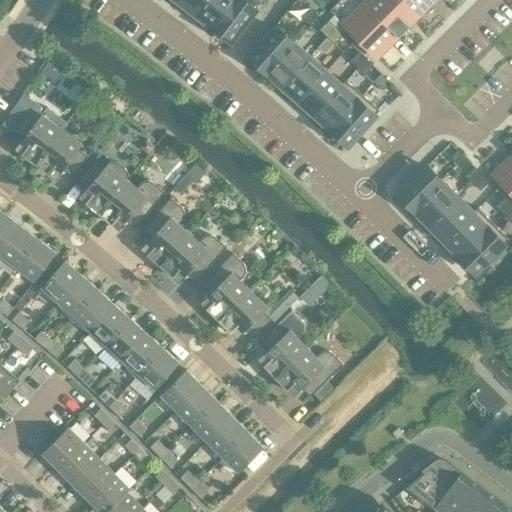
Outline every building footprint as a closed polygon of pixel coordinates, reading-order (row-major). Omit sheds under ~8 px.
[(180,0),(179,2),(196,14),(206,0),(180,0)] [(206,0),(196,14),(213,27),(233,0),(206,0)] [(233,0),(213,27),(212,28),(215,31),(216,30),(229,39),(228,40),(231,43),(256,11),(262,3),(258,0),(233,0)] [(413,21),(418,16),(401,0),(369,0),(365,4),(397,37),(398,38),(410,27),(405,21),(409,17),(413,21)] [(432,0),(434,1),(434,0),(401,0),(418,16),(429,5),(425,1),(425,0),(432,0)] [(393,41),(397,37),(365,4),(344,25),(376,58),(388,46),(384,41),(389,37),(393,41)] [(309,24),(317,16),(310,9),(302,17),(309,24)] [(336,29),(336,28),(329,21),(320,30),(328,37),(336,29)] [(294,44),(293,43),(276,28),(249,59),(252,61),(253,60),(265,71),(264,72),(267,75),(268,74),(294,44)] [(334,44),(343,35),(336,29),(328,37),(334,44)] [(268,74),(283,87),(309,58),(294,44),(268,74)] [(366,59),(359,52),(351,61),(358,68),(366,59)] [(299,102),(325,72),(309,58),(283,87),(299,102)] [(365,75),(373,66),(366,59),(358,68),(365,75)] [(316,116),(342,87),(341,86),(325,72),(299,102),(316,116)] [(383,90),(390,83),(382,75),(375,82),(383,90)] [(331,129),(362,95),(345,80),(341,86),(342,87),(316,116),(331,129)] [(379,111),(363,96),(362,95),(331,129),(330,130),(333,133),(334,132),(346,142),(345,143),(348,146),(379,111)] [(15,129),(12,133),(23,141),(17,149),(22,153),(21,155),(35,165),(62,130),(67,122),(47,108),(42,115),(38,120),(28,112),(23,119),(15,129)] [(62,130),(35,165),(49,175),(50,174),(56,178),(62,170),(73,178),(88,157),(78,149),(81,144),(62,130)] [(141,148),(148,154),(154,146),(147,140),(141,148)] [(459,166),(466,159),(458,151),(451,158),(459,166)] [(511,193),(511,157),(510,159),(511,161),(511,165),(510,167),(506,163),(494,175),(511,193)] [(110,161),(107,165),(103,169),(94,161),(77,181),(87,190),(81,198),(86,202),(85,203),(99,214),(126,180),(129,177),(129,175),(128,174),(126,170),(125,169),(123,166),(120,164),(117,163),(115,162),(113,162),(110,161)] [(443,184),(442,183),(426,167),(397,195),(400,198),(402,197),(413,208),(412,210),(415,213),(415,212),(415,211),(443,184)] [(473,183),(481,174),(474,167),(466,176),(473,183)] [(175,186),(185,175),(177,169),(168,180),(175,186)] [(489,182),(481,175),(481,174),(473,183),(480,190),(489,182)] [(185,175),(175,186),(183,192),(192,181),(185,175)] [(137,189),(127,180),(126,180),(99,214),(112,225),(113,224),(119,229),(125,221),(135,229),(165,193),(153,183),(149,182),(144,182),(137,189)] [(415,212),(430,226),(457,198),(443,184),(415,211),(415,212)] [(184,212),(182,208),(171,198),(140,233),(149,241),(142,249),(148,254),(147,255),(160,266),(189,234),(179,225),(185,217),(184,212)] [(472,213),(457,198),(430,226),(445,241),(472,213)] [(503,213),(511,205),(505,198),(496,206),(503,213)] [(511,219),(511,205),(503,213),(510,221),(511,219)] [(462,253),(492,223),(477,208),(472,213),(445,241),(459,256),(462,253)] [(0,254),(21,227),(4,213),(0,218),(0,254)] [(476,274),(509,240),(492,223),(462,253),(459,256),(461,257),(460,258),(461,260),(462,258),(474,270),(473,271),(476,274)] [(0,255),(17,268),(39,240),(21,227),(0,254),(0,255)] [(227,248),(215,238),(211,236),(206,236),(199,242),(189,234),(160,266),(173,278),(174,277),(179,282),(186,274),(196,283),(227,248)] [(34,281),(56,253),(39,240),(17,268),(34,281)] [(219,321),(249,290),(240,281),(246,273),(246,268),(243,264),(233,253),(200,287),(209,296),(202,303),(207,308),(206,309),(219,321)] [(57,304),(81,275),(65,261),(39,290),(38,291),(57,304)] [(98,290),(81,276),(81,275),(57,304),(71,320),(98,290)] [(114,305),(98,290),(71,320),(89,333),(114,305)] [(245,330),(254,339),(272,320),(263,311),(267,307),(249,290),(219,321),(231,333),(232,332),(237,337),(245,330)] [(2,300),(0,302),(0,311),(7,317),(14,309),(2,300)] [(130,319),(114,305),(89,333),(103,349),(130,319)] [(303,326),(303,325),(291,312),(277,326),(277,325),(258,343),(267,352),(259,360),(264,365),(263,366),(275,378),(307,348),(295,335),(296,336),(298,335),(299,335),(300,335),(301,334),(302,333),(303,332),(303,331),(304,329),(304,328),(304,327),(303,326)] [(18,313),(12,320),(23,330),(29,322),(18,313)] [(146,334),(130,319),(103,349),(121,362),(146,334)] [(17,348),(23,340),(14,332),(7,339),(17,348)] [(45,349),(52,341),(41,332),(34,339),(45,349)] [(135,378),(162,348),(146,334),(121,362),(135,378)] [(23,340),(17,348),(27,356),(33,348),(23,340)] [(52,341),(45,349),(57,358),(63,350),(52,341)] [(154,391),(179,363),(162,348),(135,378),(154,391)] [(326,382),(343,365),(333,354),(329,352),(324,352),(316,357),(307,348),(275,378),(287,391),(288,390),(293,395),(301,388),(310,397),(313,394),(320,401),(333,389),(326,382)] [(78,377),(85,370),(74,360),(67,367),(78,377)] [(27,368),(17,379),(2,365),(0,367),(0,403),(19,381),(21,382),(31,371),(27,368)] [(85,370),(78,377),(88,387),(95,380),(85,370)] [(176,411),(202,386),(186,370),(161,395),(176,411)] [(217,401),(202,386),(176,411),(192,426),(217,401)] [(109,407),(116,400),(106,390),(99,397),(109,407)] [(116,400),(109,407),(120,418),(127,410),(116,400)] [(233,417),(232,417),(217,401),(192,426),(208,442),(233,417)] [(103,425),(110,418),(101,409),(94,416),(103,425)] [(248,432),(247,432),(233,417),(208,442),(223,457),(248,432)] [(110,418),(103,425),(112,434),(119,427),(110,418)] [(136,419),(129,427),(139,437),(147,430),(136,419)] [(58,469),(83,444),(68,428),(42,453),(58,469)] [(248,432),(223,457),(238,473),(263,448),(248,432)] [(134,455),(140,448),(132,439),(125,446),(134,455)] [(160,458),(168,451),(157,440),(150,447),(160,458)] [(99,459),(84,444),(83,444),(58,469),(73,485),(99,459)] [(143,464),(149,457),(140,448),(134,455),(143,464)] [(168,451),(160,458),(171,468),(178,461),(168,451)] [(114,475),(114,474),(99,459),(73,485),(89,500),(114,475)] [(460,475),(442,462),(441,462),(440,461),(439,461),(438,462),(406,487),(406,488),(435,509),(460,475)] [(155,477),(164,486),(171,479),(162,470),(155,477)] [(191,489),(198,481),(188,471),(180,478),(191,489)] [(130,491),(129,490),(114,475),(89,500),(100,511),(106,511),(127,494),(127,493),(130,491)] [(439,511),(459,511),(477,488),(460,475),(435,509),(439,511)] [(173,495),(180,488),(171,479),(164,486),(173,495)] [(198,481),(191,489),(201,499),(208,492),(198,481)] [(485,511),(494,501),(477,488),(459,511),(485,511)] [(139,511),(142,509),(142,508),(127,494),(106,511),(139,511)] [(510,511),(495,501),(494,501),(485,511),(510,511)]
